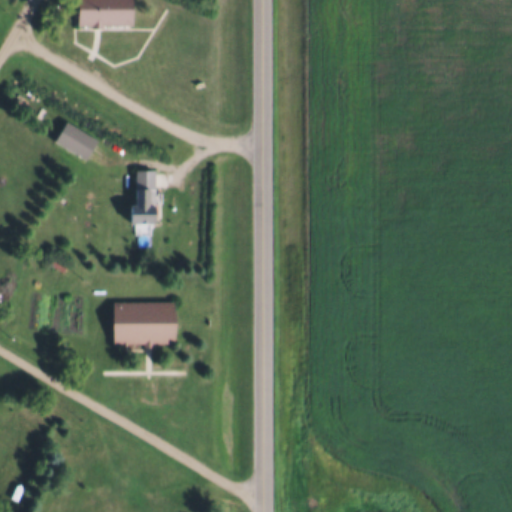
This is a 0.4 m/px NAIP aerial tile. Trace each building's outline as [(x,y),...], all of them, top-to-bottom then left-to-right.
[(104,21),(104,24),(89,24),(89,21),(73,21),(73,0),(129,0),(129,21),(104,21)] [(64,115),(96,136),(83,158),(50,138),(64,115)] [(130,168),(152,168),(152,221),(130,220),(130,168)] [(49,240),(69,253),(58,270),(38,258),(49,240)] [(109,300),(169,300),(169,340),(108,339),(109,300)]
